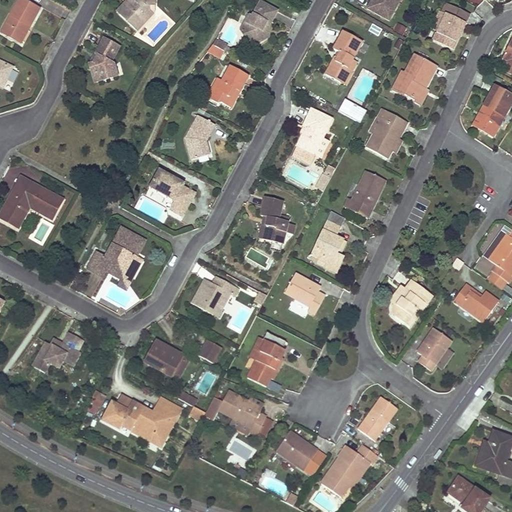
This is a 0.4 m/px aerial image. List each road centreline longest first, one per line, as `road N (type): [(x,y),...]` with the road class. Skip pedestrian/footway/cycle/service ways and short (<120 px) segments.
road 1 (residential): [(0,261),(122,325),(159,306),(274,114),(278,81),(323,0)]
road 2 (residential): [(377,370),(362,341),(361,299),(442,126)]
road 3 (tertiary): [(169,511),(0,433)]
road 4 (residential): [(442,126),(502,165),(509,182),(465,259)]
road 5 (residential): [(93,0),(43,106),(6,136)]
road 6 (residential): [(442,126),(487,33),(511,16)]
